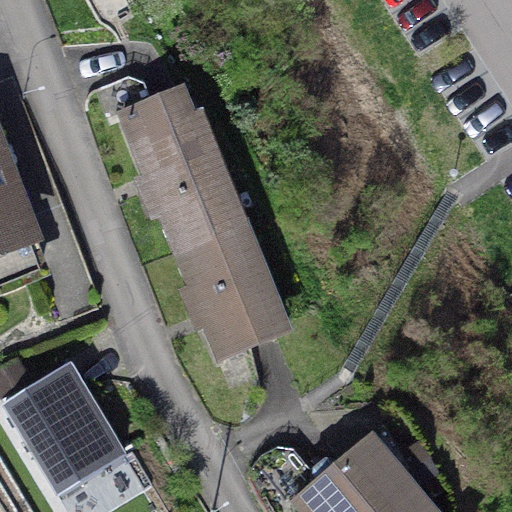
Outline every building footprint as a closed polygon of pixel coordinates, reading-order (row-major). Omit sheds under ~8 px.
[(173,251),(234,226),(179,91),(118,116),(173,251)] [(0,277),(61,252),(1,108),(0,108),(0,277)] [(234,226),(173,251),(217,360),(278,335),(234,226)] [(18,398),(69,496),(138,460),(88,362),(18,398)] [(292,509),(294,511),(433,511),(372,440),(292,509)]
